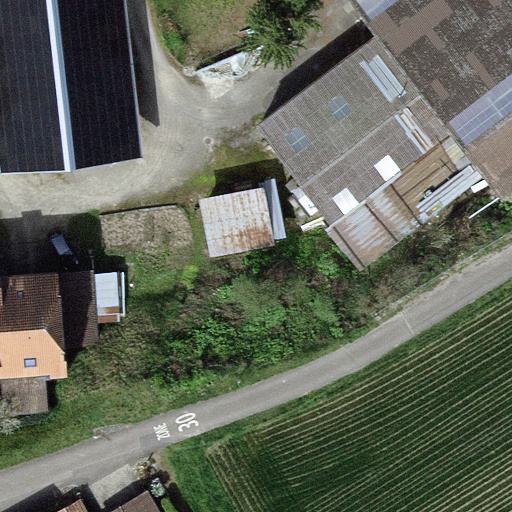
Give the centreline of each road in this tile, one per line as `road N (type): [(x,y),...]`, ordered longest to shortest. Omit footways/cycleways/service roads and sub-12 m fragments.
road 1 (unclassified): [(148,433),(334,365),(511,257)]
road 2 (residential): [(0,492),(148,433)]
